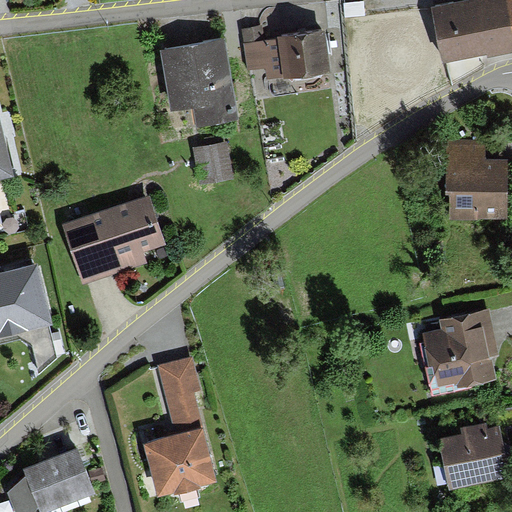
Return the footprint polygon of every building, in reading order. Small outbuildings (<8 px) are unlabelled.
[(511,0),(433,0),(431,1),(443,56),(487,48),(488,52),(511,46),(511,0)] [(242,26),(244,39),(265,36),(263,23),(242,26)] [(278,30),(278,34),(265,36),(244,39),(248,67),(264,65),(266,76),(332,66),(326,23),(278,30)] [(225,33),(161,45),(172,104),(193,100),(196,122),(240,114),(225,33)] [(0,172),(14,169),(0,110),(0,172)] [(227,138),(193,143),(199,181),(234,176),(227,138)] [(486,138),(446,138),(445,186),(450,186),(449,216),(507,217),(508,156),(486,155),(486,138)] [(151,190),(62,219),(83,282),(147,260),(143,247),(167,239),(151,190)] [(39,257),(0,265),(0,330),(49,319),(53,318),(39,257)] [(491,305),(441,315),(443,325),(424,329),(425,338),(421,339),(432,393),(473,385),(472,381),(497,376),(493,354),(500,353),(491,305)] [(49,319),(0,330),(0,340),(20,336),(32,342),(39,371),(57,354),(49,319)] [(193,352),(158,361),(175,428),(145,436),(158,490),(174,486),(175,488),(201,481),(201,479),(217,475),(196,389),(202,387),(193,352)] [(462,425),(439,430),(449,483),(511,472),(503,427),(511,425),(511,404),(490,408),(491,414),(461,419),(462,425)] [(79,440),(24,462),(27,470),(8,486),(18,511),(25,511),(39,500),(42,508),(97,487),(79,440)]
